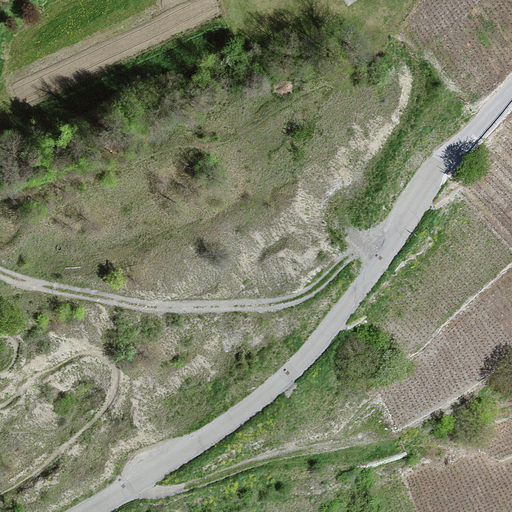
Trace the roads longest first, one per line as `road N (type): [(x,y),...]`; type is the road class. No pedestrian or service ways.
road 1 (unclassified): [(490,108),(434,169),(374,263),(284,376),(79,511)]
road 2 (track): [(0,299),(158,320),(235,317),(314,266),(356,257),(374,263)]
